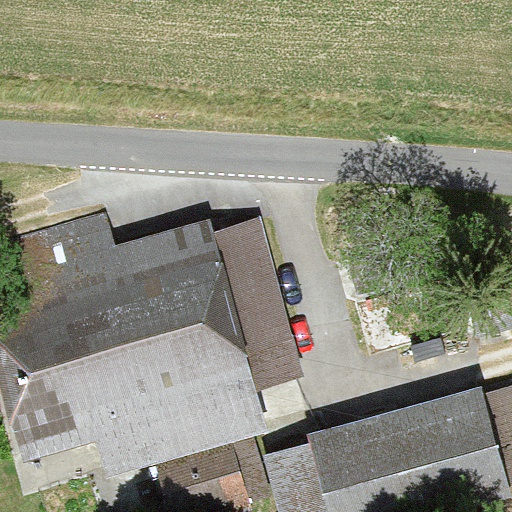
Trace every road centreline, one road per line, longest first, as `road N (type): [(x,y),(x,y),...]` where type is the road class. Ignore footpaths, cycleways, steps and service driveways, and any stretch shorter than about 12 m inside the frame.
road 1 (tertiary): [(511,178),(0,141)]
road 2 (track): [(278,158),(336,370),(350,388),(391,392),(511,358)]
road 3 (track): [(138,149),(94,184),(0,214)]
